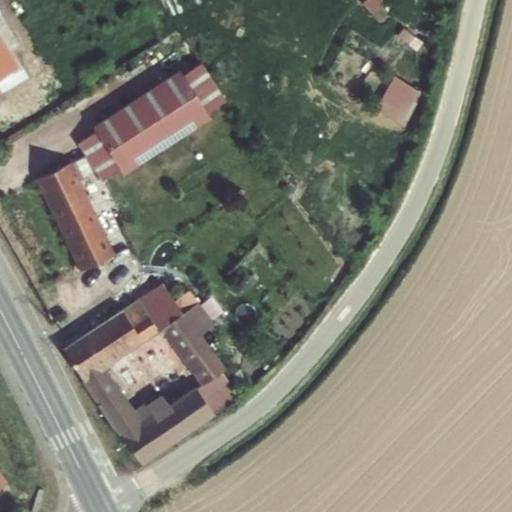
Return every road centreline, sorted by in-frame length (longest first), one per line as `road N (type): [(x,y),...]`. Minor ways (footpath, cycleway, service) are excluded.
road 1 (unclassified): [(123,499),(274,395),(355,301),(434,161),(476,0)]
road 2 (secondary): [(103,511),(0,309)]
